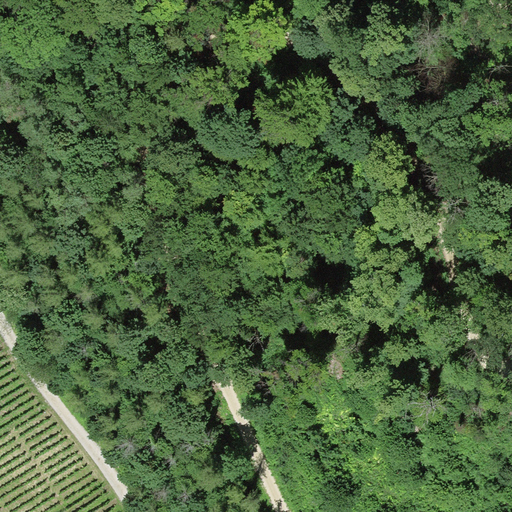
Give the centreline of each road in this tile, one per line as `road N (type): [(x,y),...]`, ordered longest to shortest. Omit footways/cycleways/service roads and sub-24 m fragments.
road 1 (track): [(285,511),(150,240),(111,124),(108,50),(138,11),(169,0)]
road 2 (track): [(268,0),(299,21),(353,86),(448,341),(494,358),(511,355)]
road 3 (track): [(0,316),(135,511)]
